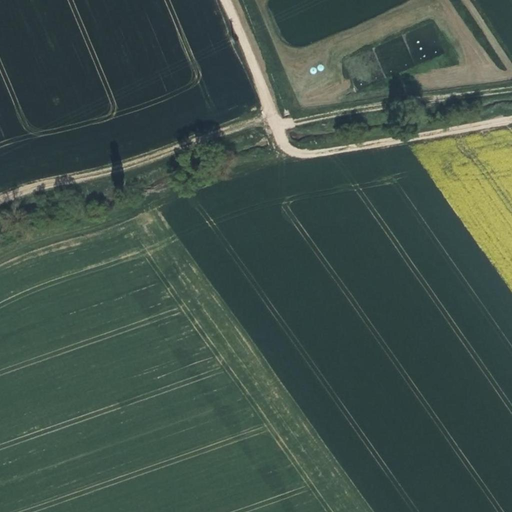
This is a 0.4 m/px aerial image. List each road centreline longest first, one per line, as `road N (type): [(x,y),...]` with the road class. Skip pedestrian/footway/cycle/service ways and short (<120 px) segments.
road 1 (track): [(0,205),(274,119),(511,89)]
road 2 (track): [(298,154),(0,257)]
road 3 (track): [(511,119),(298,154)]
road 4 (track): [(298,154),(274,119),(229,0)]
